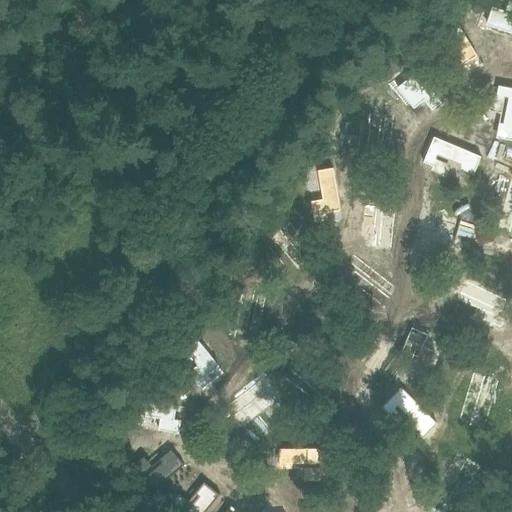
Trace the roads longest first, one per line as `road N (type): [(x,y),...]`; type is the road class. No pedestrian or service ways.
road 1 (unknown): [(511,86),(482,85),(461,98),(205,425),(196,443),(200,470),(251,511)]
road 2 (track): [(98,511),(0,408)]
